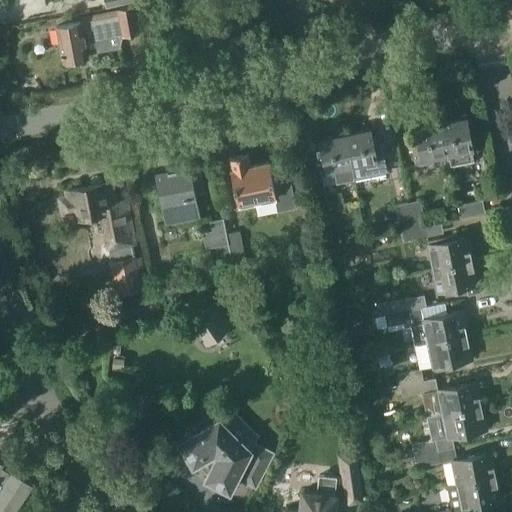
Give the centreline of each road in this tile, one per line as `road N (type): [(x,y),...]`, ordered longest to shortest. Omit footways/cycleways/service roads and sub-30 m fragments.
road 1 (residential): [(0,127),(485,30)]
road 2 (residential): [(41,406),(0,269)]
road 3 (residential): [(128,511),(41,406)]
road 4 (residential): [(511,159),(485,30)]
